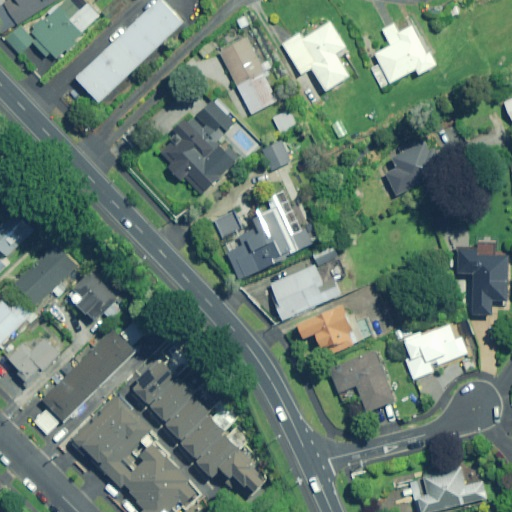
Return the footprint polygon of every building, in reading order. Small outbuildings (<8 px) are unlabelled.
[(48,0),(10,0),(0,6),(0,27),(5,35),(47,7),(44,3),(48,0)] [(81,12),(68,0),(66,0),(45,22),(42,19),(27,33),(21,27),(6,41),(21,56),(33,44),(47,57),(50,54),(57,60),(100,17),(88,5),(81,12)] [(184,24),(160,0),(77,80),(100,104),(184,24)] [(347,51),(330,23),(303,40),(300,35),(282,45),(301,76),(311,70),(326,93),(349,78),(337,58),(347,51)] [(381,90),(390,84),(416,71),(419,76),(437,66),(429,53),(427,54),(412,27),(399,34),(394,25),(382,31),(391,47),(375,55),(380,65),(370,70),(381,90)] [(269,75),(249,36),(219,52),(252,116),(278,102),(265,77),(269,75)] [(215,51),(210,43),(198,52),(203,59),(215,51)] [(511,74),(511,99),(503,103),(511,124),(511,74)] [(185,119),(176,129),(179,132),(173,138),(179,143),(173,149),(170,146),(161,154),(172,165),(169,169),(182,182),(185,179),(203,197),(241,158),(231,147),(226,152),(218,144),(236,125),(212,101),(190,123),(185,119)] [(298,127),(290,110),(273,118),(281,135),(298,127)] [(388,160),(393,171),(385,174),(396,196),(440,175),(431,155),(422,137),(397,150),(399,155),(388,160)] [(292,163),(283,142),(263,151),(272,172),(292,163)] [(277,260),(291,254),(292,256),(316,246),(297,200),(276,209),(254,219),(259,230),(242,237),(233,216),(215,223),(240,281),(279,264),(277,260)] [(32,231),(12,211),(0,222),(0,252),(6,258),(32,231)] [(502,258),(502,245),(477,244),(477,257),(461,256),(461,275),(473,276),(471,317),(492,318),(492,302),(506,303),(507,258),(502,258)] [(320,252),(326,264),(339,258),(334,246),(320,252)] [(35,307),(51,291),(56,296),(65,287),(59,282),(74,267),(54,247),(15,287),(35,307)] [(323,286),(315,267),(269,287),(284,321),(341,296),(335,281),(323,286)] [(118,300),(89,273),(66,297),(96,324),(118,300)] [(0,346),(32,315),(18,301),(9,310),(2,303),(0,304),(0,346)] [(315,334),(325,359),(365,343),(354,316),(348,319),(343,307),(297,325),(302,338),(315,334)] [(132,322),(118,336),(113,331),(44,403),(49,408),(34,424),(47,437),(62,421),(66,425),(136,353),(131,349),(145,335),(132,322)] [(467,355),(455,322),(403,340),(410,358),(405,360),(412,381),(433,373),(430,363),(436,361),(437,366),(467,355)] [(53,341),(38,325),(6,358),(30,381),(39,372),(42,374),(60,356),(49,345),(53,341)] [(395,403),(376,352),(328,371),(337,395),(357,387),(367,414),(395,403)] [(148,407),(177,380),(158,360),(129,387),(148,407)] [(177,380),(148,407),(150,410),(149,411),(162,425),(193,397),(177,380)] [(121,462),(152,433),(118,396),(73,438),(122,490),(125,488),(146,511),(144,511),(181,511),(200,494),(153,444),(139,457),(144,463),(132,474),(121,462)] [(193,397),(162,425),(179,444),(210,416),(193,397)] [(210,416),(179,444),(195,461),(226,433),(210,416)] [(210,477),(213,480),(222,471),(220,468),(241,449),(240,448),(226,433),(195,461),(210,477)] [(220,468),(222,471),(231,480),(234,477),(252,496),(269,480),(241,449),(220,468)] [(465,486),(460,468),(423,478),(428,496),(417,498),(420,511),(437,511),(486,500),(482,482),(465,486)]
